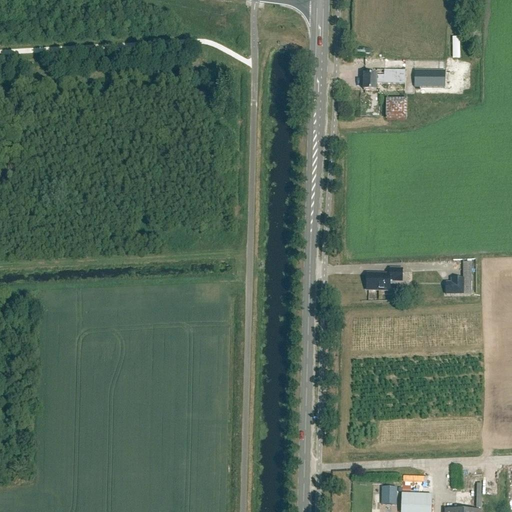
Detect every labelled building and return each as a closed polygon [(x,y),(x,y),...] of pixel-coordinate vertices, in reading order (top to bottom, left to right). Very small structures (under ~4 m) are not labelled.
[(415,72),(415,88),(445,89),(445,72),(415,72)] [(405,86),(405,73),(384,73),(384,78),(377,78),(377,77),(364,77),(364,92),(376,92),(377,85),(405,86)] [(391,120),(409,121),(409,100),(391,100),(391,120)] [(445,296),(471,296),(471,263),(462,263),(462,279),(450,279),(450,283),(445,283),(445,296)] [(402,283),(403,270),(390,270),(390,275),(367,275),(367,291),(390,292),(390,282),(396,282),(396,283),(402,283)] [(484,507),(485,484),(478,484),(477,507),(484,507)] [(396,489),(383,488),(382,499),(396,500),(396,489)] [(431,511),(432,496),(402,495),(401,511),(431,511)]
